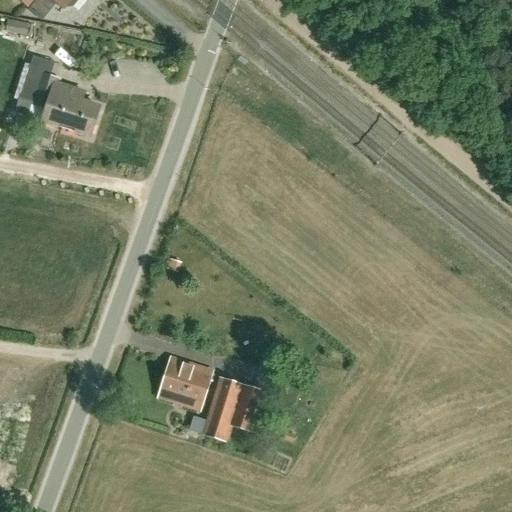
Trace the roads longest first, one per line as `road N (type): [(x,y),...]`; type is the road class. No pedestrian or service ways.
road 1 (unclassified): [(43,511),(228,0)]
road 2 (track): [(273,0),(511,203)]
road 3 (track): [(0,162),(158,191)]
